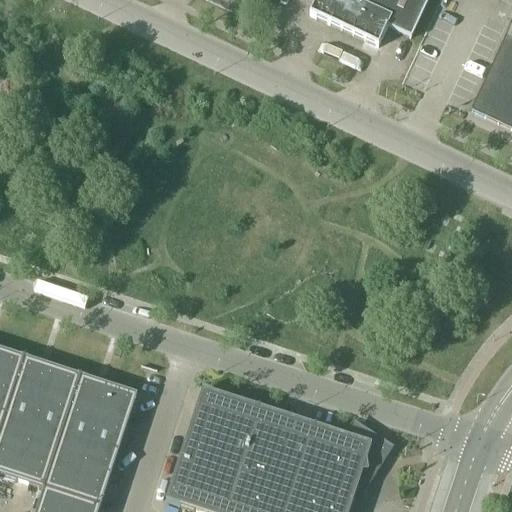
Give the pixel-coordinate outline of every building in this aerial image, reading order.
[(378,49),(387,29),(411,40),(429,0),(316,0),(309,16),(378,49)] [(511,0),(499,0),(511,5),(511,29),(473,114),(511,131),(511,0)] [(0,434),(24,362),(0,354),(0,434)] [(24,362),(0,434),(0,479),(43,493),(81,381),(24,362)] [(81,381),(43,493),(37,511),(100,511),(138,400),(81,381)] [(165,506),(183,511),(350,511),(371,448),(201,393),(165,506)]
